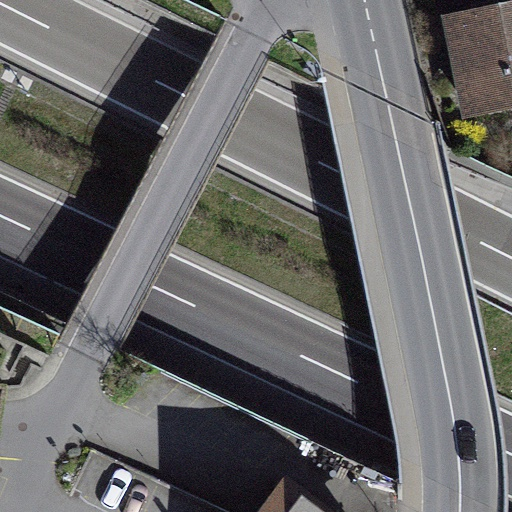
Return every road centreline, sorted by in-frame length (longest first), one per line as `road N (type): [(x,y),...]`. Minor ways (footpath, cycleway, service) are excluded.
road 1 (motorway): [(511,257),(0,1)]
road 2 (motorway): [(0,218),(511,454)]
road 3 (residential): [(270,0),(44,490)]
road 4 (secondary): [(366,0),(449,372),(459,511)]
